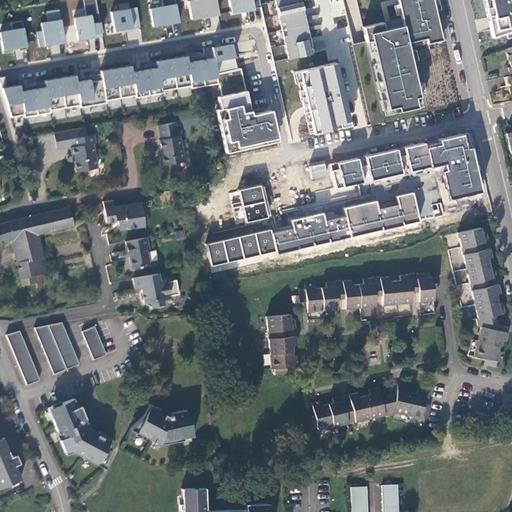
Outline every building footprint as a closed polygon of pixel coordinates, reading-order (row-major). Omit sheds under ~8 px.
[(83,0),(86,16),(73,18),(77,40),(103,36),(95,0),(83,0)] [(149,9),(152,27),(179,23),(175,0),(161,0),(163,6),(149,9)] [(192,0),(188,1),(190,20),(219,15),(215,0),(192,0)] [(227,0),(231,15),(254,11),(253,8),(260,7),(258,0),(227,0)] [(274,0),(288,59),(314,52),(301,0),(274,0)] [(396,0),(402,25),(384,30),(382,22),(363,26),(368,53),(383,115),(422,105),(418,94),(424,92),(414,47),(442,41),(435,11),(440,10),(437,0),(396,0)] [(511,0),(487,0),(496,38),(511,32),(511,0)] [(110,12),(115,34),(141,29),(137,7),(110,12)] [(64,43),(59,10),(46,12),(48,22),(41,23),(42,31),(37,32),(39,47),(64,43)] [(11,30),(0,32),(0,42),(2,54),(27,49),(23,21),(10,22),(11,30)] [(212,86),(225,154),(277,142),(271,110),(253,114),(242,69),(238,70),(232,43),(203,48),(204,53),(3,88),(12,118),(212,86)] [(334,63),(293,73),(310,136),(349,127),(334,63)] [(178,136),(175,122),(157,125),(160,140),(159,140),(161,155),(159,156),(161,166),(184,162),(179,136),(178,136)] [(71,140),(88,137),(86,128),(55,134),(58,151),(71,148),(72,148),(71,140)] [(442,166),(450,200),(479,194),(467,133),(328,164),(334,189),(442,166)] [(96,144),(95,136),(88,137),(71,140),(72,148),(71,148),(73,158),(74,158),(77,173),(97,169),(93,144),(96,144)] [(309,165),(311,179),(327,177),(325,163),(309,165)] [(264,184),(238,189),(245,222),(270,217),(264,184)] [(418,221),(411,192),(396,196),(398,205),(379,210),(377,201),(344,208),(347,217),(324,222),(322,213),(291,220),(293,228),(270,233),(269,229),(205,243),(211,266),(418,221)] [(143,204),(113,209),(112,201),(102,202),(106,224),(116,222),(116,220),(123,218),(124,222),(121,223),(122,229),(136,226),(137,228),(147,226),(143,204)] [(434,215),(442,213),(440,203),(432,204),(434,215)] [(68,208),(3,222),(0,223),(0,243),(11,240),(20,278),(32,275),(45,272),(36,234),(72,226),(68,208)] [(476,242),(486,240),(484,231),(479,231),(478,226),(443,234),(453,273),(464,320),(475,318),(477,324),(480,323),(472,353),(483,356),(487,357),(485,363),(494,365),(495,359),(500,360),(502,350),(498,349),(500,338),(505,339),(507,331),(488,326),(486,316),(493,314),(493,313),(503,311),(501,301),(497,302),(494,292),(498,291),(496,283),(479,287),(477,279),(485,277),(495,275),(492,265),(488,266),(485,257),(490,256),(488,247),(470,251),(468,244),(476,242)] [(146,243),(145,239),(125,242),(130,270),(139,268),(141,265),(148,264),(147,253),(149,250),(148,243),(146,243)] [(157,274),(131,279),(133,289),(139,288),(142,302),(149,301),(150,307),(163,305),(162,300),(170,299),(169,296),(178,295),(175,281),(167,282),(166,280),(158,281),(157,274)] [(431,300),(429,278),(424,278),(424,274),(398,276),(398,280),(388,280),(387,277),(361,279),(361,283),(350,284),(350,280),(324,281),(325,286),(314,287),(313,283),(303,284),(303,288),(297,288),(298,296),(304,296),(305,311),(335,309),(334,292),(341,291),(343,308),(372,306),(371,289),(378,288),(379,305),(408,302),(407,286),(414,285),(416,301),(431,300)] [(32,275),(20,278),(23,293),(35,290),(32,275)] [(274,329),(293,327),(292,318),(288,318),(287,313),(264,315),(268,366),(270,366),(271,373),(280,372),(279,366),(283,365),(296,364),(295,355),(291,355),(290,344),(295,343),(294,334),(275,336),(274,329)] [(78,364),(61,322),(34,327),(53,374),(78,364)] [(93,326),(81,331),(92,360),(105,355),(93,326)] [(18,330),(5,334),(26,385),(38,380),(18,330)] [(313,417),(307,419),(309,426),(314,425),(315,429),(379,414),(380,415),(388,413),(391,410),(418,416),(419,413),(425,415),(427,407),(421,405),(422,401),(425,389),(414,387),(413,391),(404,389),(405,384),(394,382),(394,383),(392,394),(390,401),(380,403),(378,396),(376,386),(366,388),(367,392),(356,395),(355,391),(346,393),(350,410),(343,412),(338,394),(329,396),(330,401),(320,403),(319,399),(309,401),(312,413),(313,417)] [(503,411),(507,392),(504,391),(499,410),(503,411)] [(501,418),(510,420),(511,412),(511,393),(507,392),(503,411),(501,418)] [(56,433),(59,436),(63,441),(65,444),(68,447),(73,451),(75,453),(81,457),(83,459),(87,461),(92,463),(96,465),(98,462),(104,462),(105,450),(111,450),(111,441),(87,428),(82,416),(81,413),(78,413),(72,398),(59,403),(59,404),(59,405),(47,410),(56,433)] [(144,415),(128,429),(158,444),(176,441),(176,439),(192,436),(185,410),(170,413),(170,415),(166,416),(148,406),(144,415)] [(0,487),(20,479),(15,466),(14,464),(6,467),(4,462),(7,460),(6,459),(4,454),(8,452),(2,437),(0,438),(0,437),(0,487)] [(14,456),(6,459),(7,460),(4,462),(6,467),(14,464),(15,466),(18,464),(14,456)] [(181,486),(181,501),(179,501),(179,511),(268,511),(268,501),(245,502),(245,507),(205,507),(205,485),(181,486)] [(397,511),(397,485),(381,485),(381,511),(397,511)] [(350,486),(350,511),(366,511),(366,486),(350,486)]
